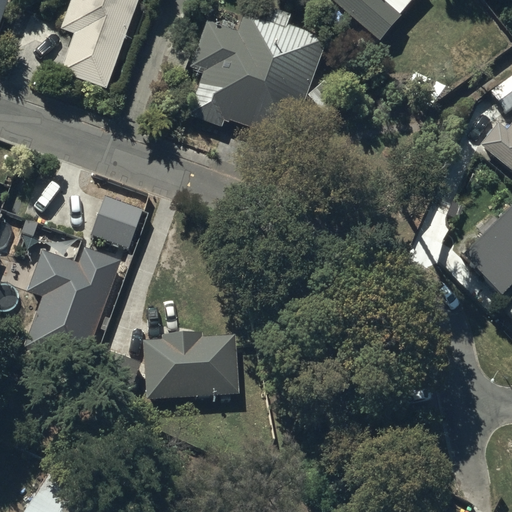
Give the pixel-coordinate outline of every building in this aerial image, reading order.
[(137,0),(71,0),(59,38),(71,42),(58,81),(105,97),(137,0)] [(333,0),(377,37),(406,0),(333,0)] [(0,1),(0,29),(9,5),(0,1)] [(236,30),(205,20),(189,66),(200,69),(185,113),(220,124),(223,118),(287,140),(322,37),(286,25),(290,14),(263,5),(260,15),(243,10),(236,30)] [(511,74),(490,92),(504,110),(511,103),(511,74)] [(498,122),(480,144),(511,169),(511,119),(506,128),(498,122)] [(77,261),(40,247),(27,288),(39,292),(26,330),(84,349),(117,258),(83,246),(77,261)] [(161,337),(142,338),(145,397),(236,393),(233,333),(192,335),(192,331),(161,332),(161,337)] [(61,451),(21,509),(25,511),(96,511),(114,486),(61,451)]
